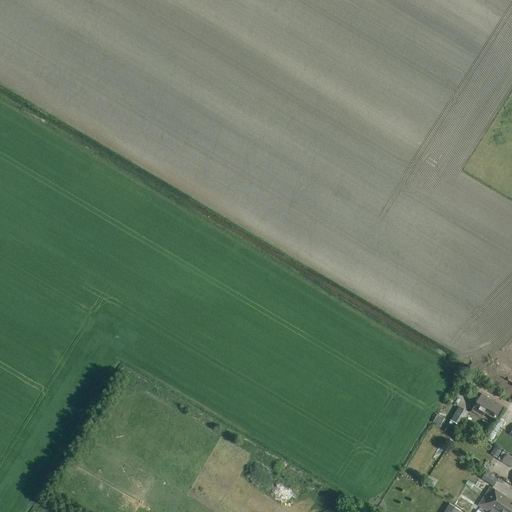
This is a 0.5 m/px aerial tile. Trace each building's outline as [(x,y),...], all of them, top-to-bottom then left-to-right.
[(495,406),(488,402),(489,400),(483,396),(472,413),(483,419),(486,415),(496,422),(504,409),(496,404),(495,406)] [(460,406),(449,424),(458,430),(470,412),(460,406)] [(438,416),(434,423),(439,426),(443,419),(438,416)] [(420,432),(427,424),(422,419),(414,428),(420,432)] [(493,445),(505,427),(498,422),(487,441),(493,445)] [(491,453),(498,457),(502,451),(495,446),(491,453)] [(511,457),(507,454),(502,462),(511,468),(511,457)] [(494,487),(498,480),(486,472),(482,480),(494,487)] [(511,488),(502,484),(500,490),(511,495),(511,488)] [(511,511),(511,501),(490,487),(479,505),(489,511),(511,511)]
